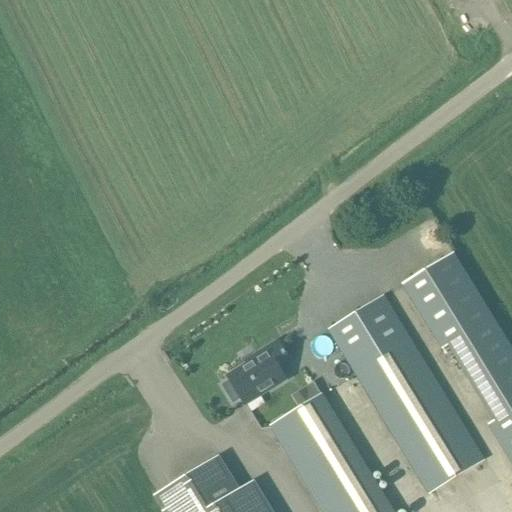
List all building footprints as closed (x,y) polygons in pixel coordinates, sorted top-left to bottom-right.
[(498,420),(511,410),(511,349),(453,253),(402,285),(442,350),(452,344),(498,420)] [(484,461),(383,297),(328,330),(410,463),(429,494),(484,461)] [(228,377),(230,381),(222,386),(233,403),(241,398),(245,405),(286,380),(280,370),(287,366),(284,362),(289,359),(279,342),(251,359),(253,362),(228,377)] [(393,511),(322,396),(270,427),(323,511),(393,511)] [(488,425),(511,463),(511,410),(498,420),(488,425)] [(240,490),(220,457),(154,497),(163,511),(273,511),(254,481),(240,490)]
